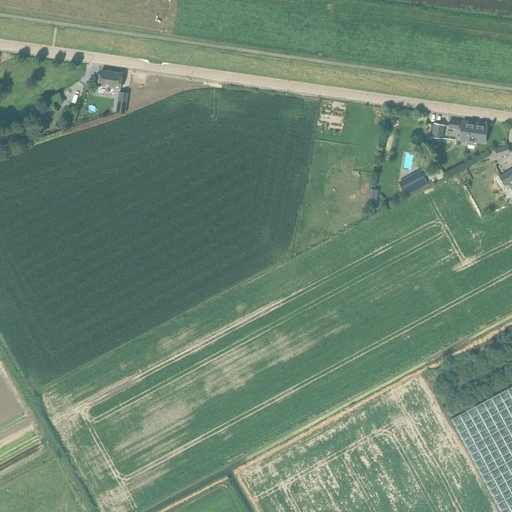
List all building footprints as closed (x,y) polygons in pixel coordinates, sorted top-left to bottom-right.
[(120,87),(121,84),(122,74),(101,70),(99,84),(120,87)] [(125,114),(128,93),(119,91),(116,109),(113,108),(113,112),(125,114)] [(459,140),(467,141),(466,144),(477,146),(478,141),(485,142),(487,126),(461,122),(461,125),(459,125),(459,122),(449,121),(448,128),(458,129),(460,129),(459,140)] [(435,124),(432,137),(441,138),(444,126),(435,124)] [(498,148),(488,151),(491,161),(498,159),(497,157),(510,154),(508,146),(498,148)] [(410,195),(439,180),(445,176),(441,169),(428,176),(424,169),(402,181),(410,195)] [(511,169),(500,177),(504,185),(511,180),(511,169)] [(372,189),(369,208),(375,209),(378,190),(372,189)] [(511,511),(511,387),(451,420),(500,511),(511,511)]
